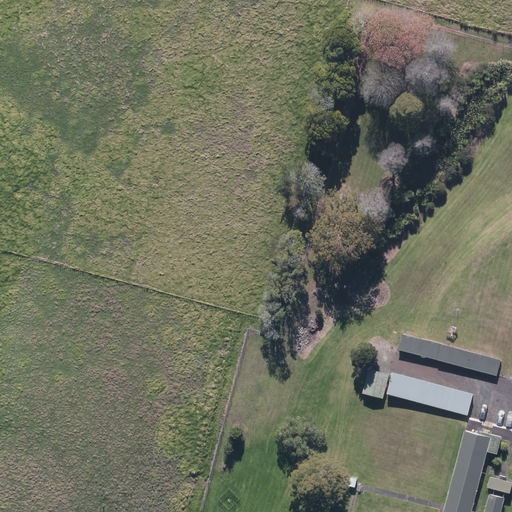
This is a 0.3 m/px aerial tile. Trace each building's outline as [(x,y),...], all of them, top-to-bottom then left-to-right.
[(401,349),(499,375),(503,359),(404,332),(401,347),(401,348),(401,349)] [(363,393),(383,398),(384,393),(389,374),(369,368),(366,382),(363,393)] [(387,394),(468,415),(473,394),(393,372),(387,394)] [(500,511),(505,497),(490,493),(485,511),(479,511),(472,510),(488,449),(497,452),(502,436),(481,430),(480,433),(465,429),(446,504),(443,511),(500,511)] [(488,487),(510,492),(511,484),(511,481),(503,479),(491,476),(488,487)] [(357,479),(350,477),(348,486),(354,487),(355,487),(357,479)] [(359,511),(427,511),(430,506),(366,488),(359,511)]
